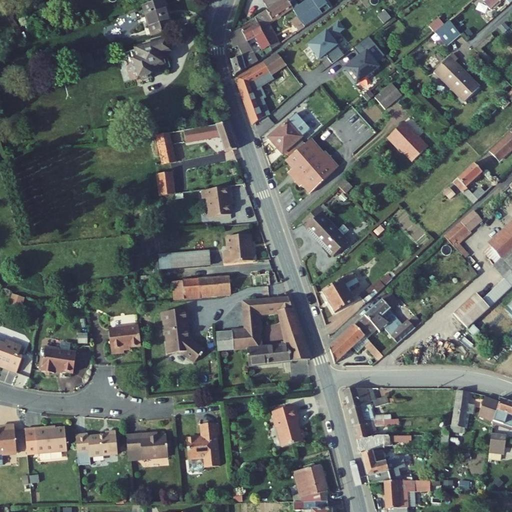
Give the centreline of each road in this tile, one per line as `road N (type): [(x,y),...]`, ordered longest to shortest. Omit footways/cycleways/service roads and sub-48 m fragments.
road 1 (tertiary): [(326,379),(220,68),(216,42),(226,0)]
road 2 (residential): [(326,379),(457,377),(511,391)]
road 3 (tertiary): [(360,511),(326,379)]
